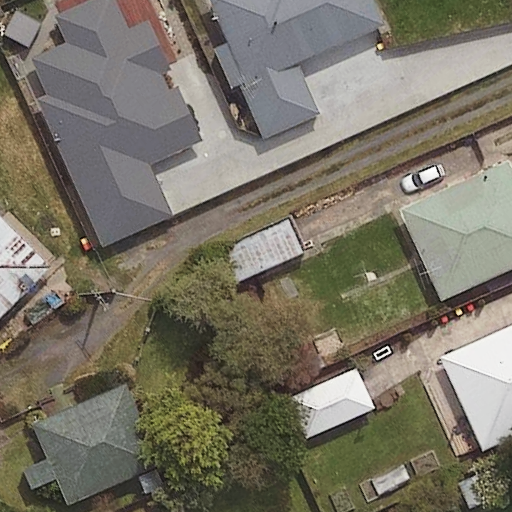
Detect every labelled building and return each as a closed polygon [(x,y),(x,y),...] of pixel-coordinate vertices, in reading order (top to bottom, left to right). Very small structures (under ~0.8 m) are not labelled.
[(203,0),(263,140),(318,117),(296,67),(384,30),(371,0),(203,0)] [(511,172),(508,164),(399,213),(441,305),(511,272),(511,172)] [(0,219),(0,322),(52,271),(0,219)] [(304,255),(290,224),(214,257),(227,288),(304,255)] [(511,330),(441,362),(482,454),(511,441),(511,330)] [(373,412),(355,372),(288,402),(306,442),(373,412)] [(127,387),(31,428),(66,509),(162,468),(127,387)]
